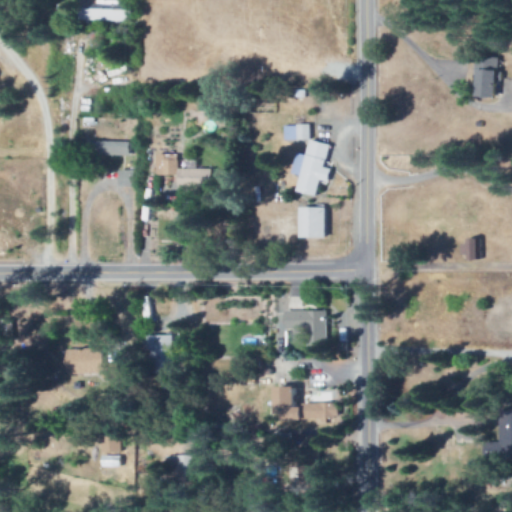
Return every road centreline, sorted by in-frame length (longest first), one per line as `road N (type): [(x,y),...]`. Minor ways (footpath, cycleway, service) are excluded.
road 1 (residential): [(360,0),(360,511)]
road 2 (residential): [(0,272),(358,273)]
